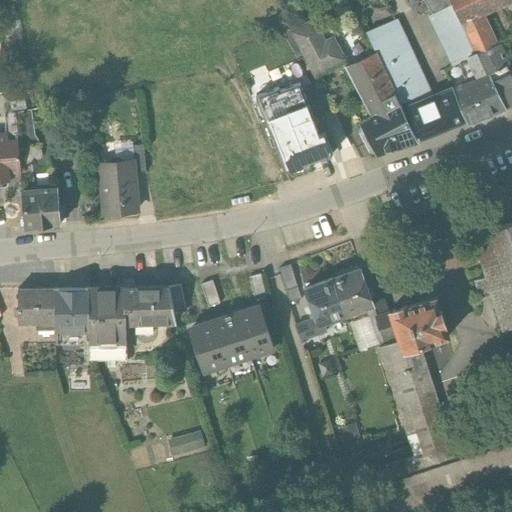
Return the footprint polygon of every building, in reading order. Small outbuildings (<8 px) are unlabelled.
[(423,0),(432,15),(433,16),(453,5),(450,0),(423,0)] [(450,0),(453,5),(476,55),(486,78),(507,68),(482,13),(505,3),(511,0),(450,0)] [(453,5),(433,16),(432,15),(429,17),(453,66),(460,64),(460,63),(460,62),(476,55),(453,5)] [(313,21),(292,32),(315,76),(344,60),(333,39),(325,43),(313,21)] [(428,92),(399,30),(370,41),(376,52),(400,104),(428,92)] [(376,52),(345,67),(372,118),(373,119),(400,104),(376,52)] [(486,78),(476,55),(460,62),(460,63),(460,64),(467,84),(453,89),(468,124),(505,109),(489,77),(486,78)] [(511,74),(511,75),(507,68),(489,77),(505,109),(511,105),(511,74)] [(262,98),(290,168),(332,152),(328,143),(325,136),(320,138),(309,110),(299,84),(262,98)] [(453,89),(408,108),(421,140),(467,121),(453,90),(453,89)] [(417,142),(400,104),(373,119),(372,118),(361,124),(377,154),(417,142)] [(31,109),(15,113),(17,136),(18,146),(36,143),(31,109)] [(15,113),(3,115),(6,137),(17,136),(15,113)] [(6,137),(0,137),(0,175),(20,174),(18,146),(17,136),(6,137)] [(36,143),(18,146),(20,174),(22,191),(32,190),(31,185),(33,181),(31,160),(41,160),(40,143),(36,143)] [(143,145),(131,146),(133,163),(134,174),(146,173),(143,145)] [(119,159),(113,159),(109,164),(109,165),(100,166),(104,215),(137,211),(134,174),(133,163),(123,164),(123,163),(119,159)] [(32,190),(22,191),(26,228),(61,225),(58,188),(32,190)] [(453,225),(448,211),(441,214),(446,228),(453,225)] [(511,224),(473,237),(485,277),(474,281),(479,295),(490,292),(502,332),(511,329),(511,224)] [(324,279),(361,267),(353,244),(317,255),(324,279)] [(290,267),(279,270),(290,305),(301,301),(290,267)] [(360,270),(333,280),(346,316),(373,306),(370,298),(360,270)] [(261,276),(249,279),(255,302),(267,299),(261,276)] [(333,280),(305,289),(316,318),(319,326),(323,324),(346,316),(333,280)] [(212,282),(201,286),(209,309),(220,305),(212,282)] [(181,286),(169,288),(173,312),(185,310),(181,286)] [(167,288),(123,288),(123,289),(124,324),(125,325),(174,323),(167,288)] [(89,343),(88,289),(54,290),(55,331),(55,332),(56,343),(57,343),(89,343)] [(123,289),(88,289),(89,343),(125,343),(125,325),(124,324),(123,289)] [(54,290),(18,290),(18,325),(36,325),(36,332),(55,331),(54,290)] [(381,294),(370,298),(373,306),(378,318),(390,313),(389,312),(388,312),(381,294)] [(436,298),(407,307),(406,306),(389,312),(390,313),(400,341),(388,345),(380,348),(416,457),(380,468),(380,467),(378,468),(392,511),(394,511),(430,500),(431,502),(469,490),(468,487),(511,472),(511,430),(452,450),(420,345),(448,336),(436,298)] [(259,308),(247,312),(247,310),(235,314),(250,358),(273,350),(259,308)] [(378,318),(376,318),(384,341),(387,340),(388,345),(400,341),(390,313),(378,318)] [(235,314),(224,317),(225,319),(213,323),(227,365),(250,358),(235,314)] [(316,318),(296,326),(301,341),(326,331),(323,324),(319,326),(316,318)] [(213,323),(202,327),(201,325),(189,329),(204,373),(227,365),(213,323)] [(125,343),(89,343),(89,361),(125,361),(125,343)] [(184,434),(166,438),(169,450),(187,446),(184,434)]
